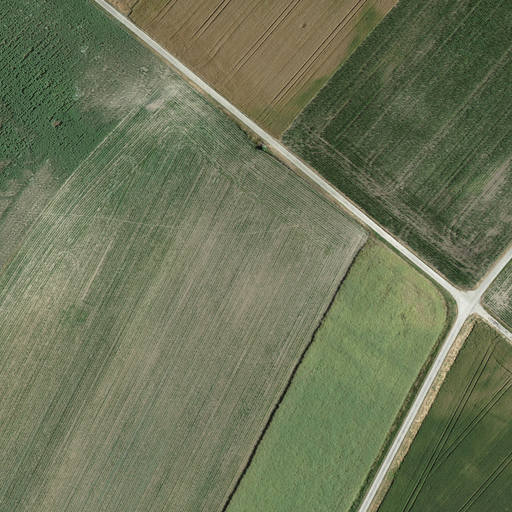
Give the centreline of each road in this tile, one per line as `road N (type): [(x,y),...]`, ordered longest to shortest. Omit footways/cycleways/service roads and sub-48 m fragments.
road 1 (track): [(98,0),(511,339)]
road 2 (track): [(511,253),(461,319),(362,511)]
